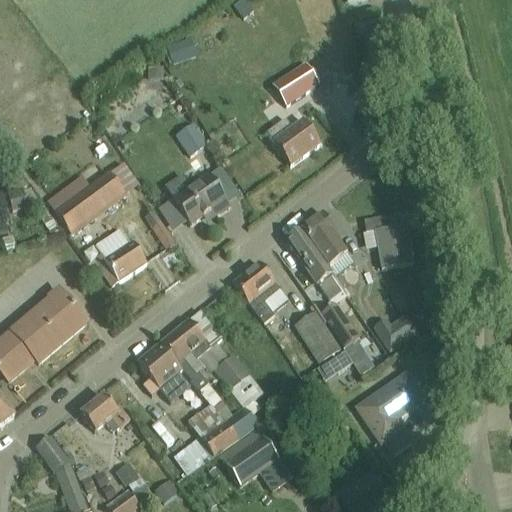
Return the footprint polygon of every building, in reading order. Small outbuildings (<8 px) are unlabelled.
[(243,2),(234,10),(244,22),(253,15),(243,2)] [(353,27),(357,41),(381,34),(377,20),(353,27)] [(367,45),(372,59),(378,57),(374,43),(367,45)] [(178,44),(167,47),(173,66),(185,62),(178,44)] [(306,69),(272,90),(285,110),(319,88),(306,69)] [(285,123),(267,137),(274,146),(290,170),(320,149),(304,125),(292,133),(285,123)] [(177,141),(191,161),(207,150),(193,130),(177,141)] [(6,185),(9,196),(28,190),(26,182),(22,183),(20,176),(5,180),(6,185)] [(47,208),(70,239),(124,199),(108,178),(90,192),(82,182),(47,208)] [(183,179),(165,191),(174,203),(173,204),(188,226),(190,230),(213,214),(217,221),(231,211),(229,208),(218,193),(209,179),(191,191),(183,179)] [(7,199),(13,216),(40,207),(31,192),(7,199)] [(144,223),(167,255),(175,249),(152,217),(144,223)] [(301,234),(328,271),(347,258),(332,237),(335,235),(323,217),(301,234)] [(375,236),(382,275),(413,269),(406,230),(387,233),(385,222),(365,225),(367,237),(375,236)] [(328,271),(301,234),(287,245),(318,288),(319,288),(330,304),(338,298),(341,302),(347,297),(328,271)] [(129,249),(120,236),(95,253),(100,261),(94,265),(112,291),(119,287),(146,269),(131,248),(129,249)] [(258,268),(232,288),(264,329),(275,321),(272,317),(287,304),(259,268),(258,268)] [(38,370),(87,329),(59,296),(49,304),(51,306),(0,349),(0,376),(10,388),(35,366),(38,370)] [(358,343),(336,311),(322,320),(344,353),(358,343)] [(222,344),(200,317),(189,326),(160,349),(183,377),(192,388),(199,398),(208,408),(209,410),(211,412),(239,445),(258,430),(243,412),(233,419),(200,376),(204,373),(198,365),(212,354),(211,353),(222,344)] [(315,317),(295,332),(320,367),(340,352),(315,317)] [(406,322),(379,340),(389,354),(415,337),(406,322)] [(183,377),(160,349),(137,368),(151,385),(144,390),(153,400),(163,392),(171,403),(188,390),(180,380),(183,377)] [(325,386),(351,368),(344,356),(317,374),(325,386)] [(234,360),(215,375),(244,413),(264,398),(234,360)] [(406,379),(356,413),(381,450),(402,435),(396,425),(425,405),(406,379)] [(120,433),(130,425),(119,412),(116,415),(104,400),(81,420),(96,437),(112,423),(120,433)] [(306,400),(276,420),(280,426),(311,406),(306,400)] [(0,430),(14,420),(13,419),(0,401),(0,430)] [(211,412),(209,410),(188,426),(199,442),(188,450),(190,453),(187,455),(197,468),(210,458),(213,462),(237,446),(239,445),(211,412)] [(350,431),(339,422),(331,433),(342,441),(350,431)] [(293,441),(287,432),(272,442),(279,451),(293,441)] [(257,433),(218,461),(240,492),(279,464),(257,433)] [(36,453),(54,477),(69,466),(51,441),(36,453)] [(272,479),(279,490),(298,479),(291,468),(272,479)] [(82,484),(85,492),(94,488),(90,480),(95,478),(91,470),(75,476),(79,485),(82,484)] [(334,499),(343,511),(378,511),(389,504),(370,478),(348,494),(345,490),(334,499)] [(138,511),(139,511),(138,509),(153,498),(141,482),(128,491),(133,497),(130,499),(130,498),(110,511),(138,511)]
